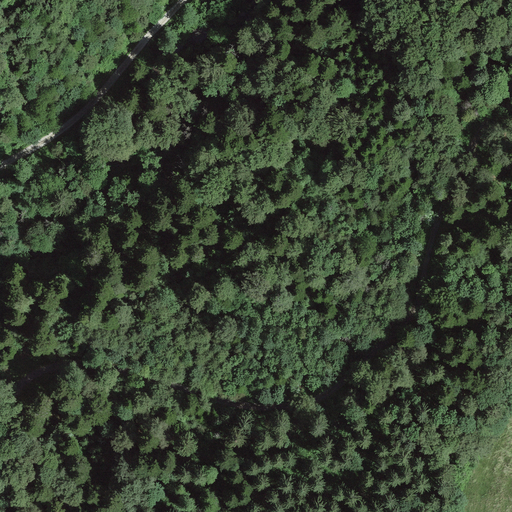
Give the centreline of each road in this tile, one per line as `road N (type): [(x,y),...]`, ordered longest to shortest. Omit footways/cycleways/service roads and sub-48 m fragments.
road 1 (track): [(0,429),(31,373),(56,364),(119,369),(234,404),(299,404),(332,391),(418,302),(442,205),(511,84)]
road 2 (track): [(0,161),(60,129),(182,0)]
